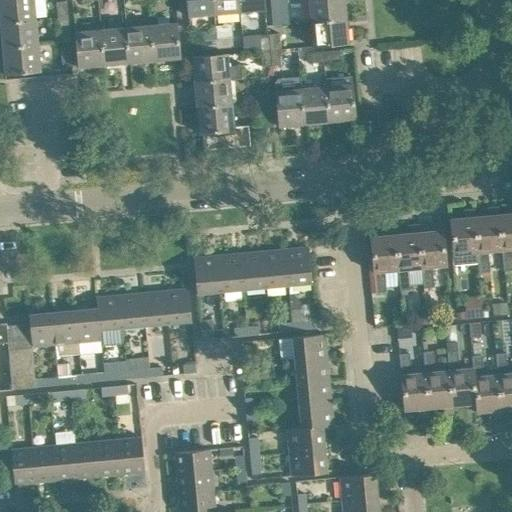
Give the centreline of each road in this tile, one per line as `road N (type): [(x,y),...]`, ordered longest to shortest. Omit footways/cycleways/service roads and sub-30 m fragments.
road 1 (residential): [(0,210),(344,179)]
road 2 (residential): [(410,458),(396,455),(366,421),(344,179)]
road 3 (residential): [(145,511),(155,499),(149,428),(157,414),(240,407)]
